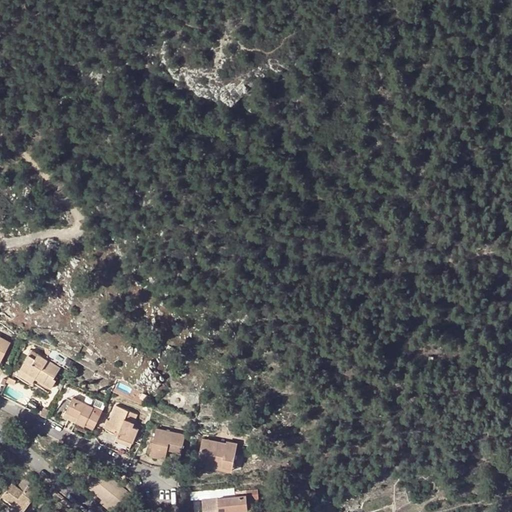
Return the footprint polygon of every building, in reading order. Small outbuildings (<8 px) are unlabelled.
[(0,361),(1,362),(10,343),(0,337),(0,361)] [(60,368),(32,350),(29,354),(21,368),(36,377),(51,387),(56,380),(54,378),(60,368)] [(66,359),(51,350),(46,356),(58,364),(62,366),(66,359)] [(36,377),(21,368),(18,372),(33,382),(36,377)] [(94,407),(93,407),(78,399),(76,402),(71,400),(64,415),(69,417),(71,413),(78,416),(76,421),(85,425),(86,422),(95,426),(99,417),(101,414),(92,410),(94,407)] [(103,409),(94,405),(93,407),(94,407),(92,410),(101,414),(103,409)] [(137,414),(116,406),(110,420),(107,419),(103,426),(115,431),(116,429),(120,430),(119,432),(115,442),(130,448),(138,428),(130,425),(131,421),(133,422),(137,414)] [(78,416),(71,413),(69,417),(76,421),(78,416)] [(185,435),(156,429),(150,454),(179,461),(185,435)] [(226,443),(203,439),(200,456),(217,459),(216,464),(232,467),(237,444),(227,442),(226,443)] [(217,459),(200,456),(199,461),(208,463),(207,466),(232,470),(232,467),(216,464),(217,459)] [(79,464),(66,458),(64,461),(78,467),(79,464)] [(130,494),(101,471),(90,485),(104,497),(118,508),(123,502),(129,495),(130,494)] [(38,492),(28,485),(31,482),(24,477),(17,486),(12,482),(3,495),(14,503),(24,510),(38,492)] [(244,495),(202,500),(203,511),(224,511),(232,511),(248,509),(247,500),(259,499),(258,490),(243,491),(244,495)] [(133,498),(129,495),(123,502),(127,505),(133,498)] [(118,508),(104,497),(100,501),(113,511),(117,511),(120,509),(118,508)] [(22,511),(24,510),(14,503),(11,507),(17,511),(22,511)]
